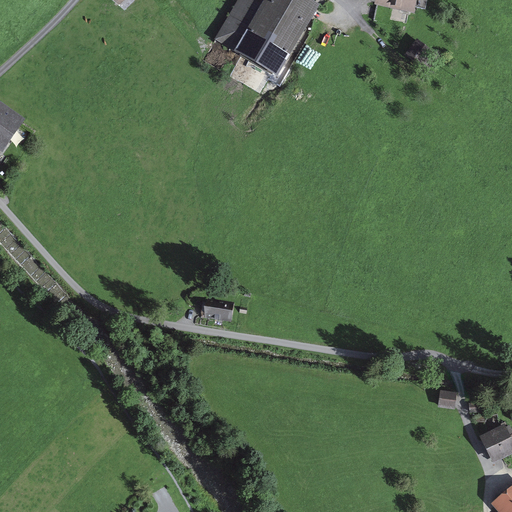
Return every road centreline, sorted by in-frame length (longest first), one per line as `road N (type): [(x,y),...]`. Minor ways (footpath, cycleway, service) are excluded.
road 1 (track): [(0,201),(78,289),(110,310),(376,357),(426,354),(473,369)]
road 2 (track): [(364,23),(457,121),(511,195)]
road 3 (track): [(451,361),(491,476),(511,475)]
